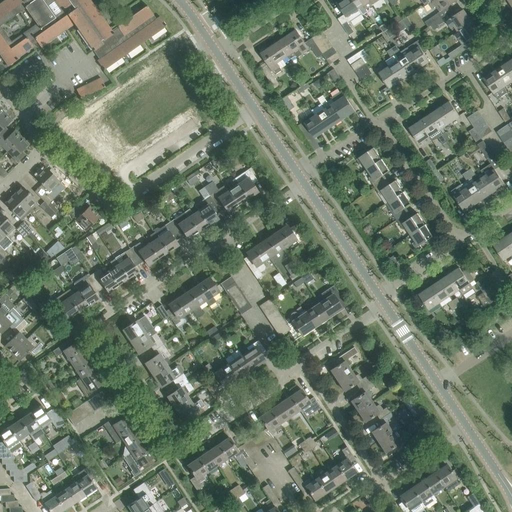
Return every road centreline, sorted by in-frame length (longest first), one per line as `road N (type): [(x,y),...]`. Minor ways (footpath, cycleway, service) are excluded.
road 1 (residential): [(300,360),(288,378),(188,445),(172,447),(93,326),(304,184)]
road 2 (residential): [(43,147),(114,201),(255,111)]
road 3 (residential): [(379,121),(499,45),(502,25),(485,0)]
road 4 (tertiary): [(468,430),(387,306)]
road 5 (residential): [(378,485),(300,360)]
road 6 (residential): [(459,241),(379,121)]
road 7 (tertiary): [(379,295),(304,184)]
